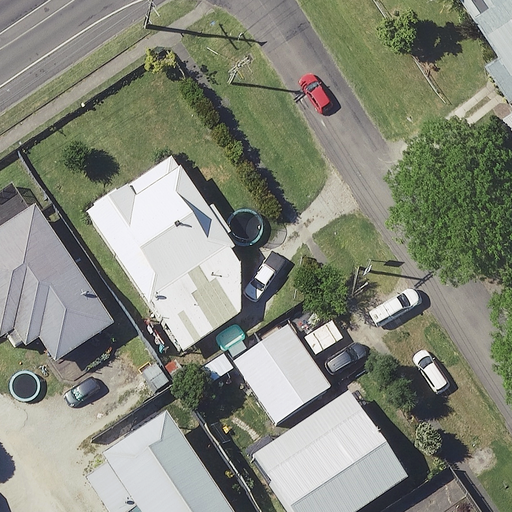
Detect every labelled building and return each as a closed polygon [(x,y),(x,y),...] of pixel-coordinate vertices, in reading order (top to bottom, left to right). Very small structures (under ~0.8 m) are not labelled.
[(511,0),(451,0),(489,51),(471,64),(503,107),(511,100),(511,0)] [(511,104),(492,118),(511,149),(511,104)] [(233,312),(229,263),(151,152),(66,212),(169,358),(233,312)] [(96,326),(19,202),(0,214),(0,348),(24,334),(40,360),(96,326)] [(317,386),(274,323),(218,361),(260,424),(317,386)] [(337,511),(393,475),(348,407),(250,472),(276,511),(337,511)] [(220,511),(150,409),(85,453),(93,465),(65,484),(84,511),(110,511),(120,506),(124,511),(220,511)]
